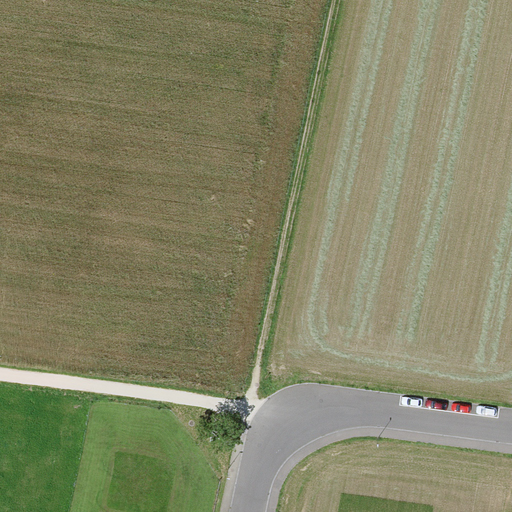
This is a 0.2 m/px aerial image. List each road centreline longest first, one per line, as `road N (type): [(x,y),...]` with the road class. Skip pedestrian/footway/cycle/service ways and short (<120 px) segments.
road 1 (track): [(334,0),(254,380),(282,418),(222,400),(0,371)]
road 2 (residential): [(511,429),(315,410),(282,418),(264,448),(250,511)]
